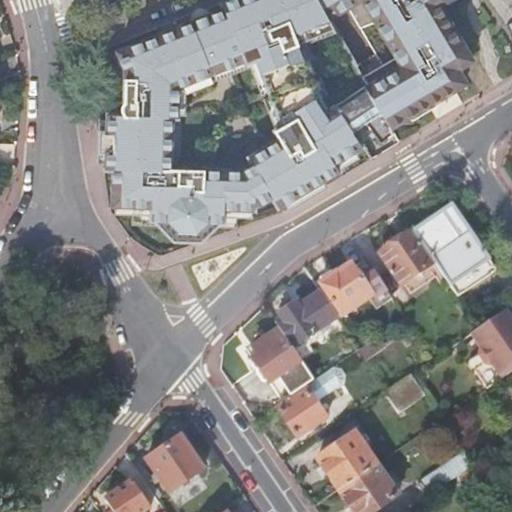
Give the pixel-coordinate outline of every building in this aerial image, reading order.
[(210,13),(196,19),(203,34),(217,70),(228,66),(244,60),(245,62),(255,58),(265,81),(285,76),(291,74),(303,67),(300,60),(303,58),(294,37),(329,22),(328,21),(325,15),(316,0),(225,0),(220,2),(221,6),(222,8),(210,13)] [(316,0),(325,15),(344,5),(346,8),(351,6),(354,11),(370,0),(316,0)] [(383,18),(372,0),(370,0),(354,11),(377,51),(413,115),(428,106),(432,104),(405,56),(383,18)] [(372,0),(383,18),(405,56),(432,104),(453,91),(464,84),(456,70),(462,67),(461,65),(461,64),(440,35),(430,18),(423,22),(411,2),(413,0),(372,0)] [(413,0),(411,2),(423,22),(430,18),(440,35),(461,64),(461,65),(462,67),(471,61),(438,6),(448,0),(413,0)] [(351,6),(346,8),(378,67),(360,78),(365,87),(381,113),(390,129),(413,115),(377,51),(354,11),(351,6)] [(121,105),(121,112),(150,111),(177,104),(177,87),(212,72),(191,21),(189,22),(117,51),(124,70),(124,102),(122,103),(121,105)] [(307,79),(303,67),(291,74),(285,76),(265,81),(270,94),(307,79)] [(279,137),(277,139),(307,189),(338,170),(333,162),(361,145),(352,131),(335,106),(328,111),(319,97),(311,77),(307,79),(270,94),(282,124),(274,130),(279,137)] [(381,113),(365,87),(335,106),(352,131),(381,113)] [(150,111),(121,112),(122,113),(123,114),(123,115),(113,115),(107,114),(106,169),(113,169),(170,168),(171,117),(176,117),(177,104),(150,111)] [(307,189),(277,139),(249,156),(253,164),(272,195),(278,206),(307,189)] [(224,221),(224,208),(254,209),(254,203),(259,203),(272,195),(253,164),(243,170),(170,168),(113,169),(112,206),(151,206),(151,219),(168,220),(178,231),(197,231),(207,221),(224,221)] [(412,227),(410,228),(413,231),(434,264),(457,296),(458,295),(458,294),(492,270),(494,272),(496,270),(449,202),(447,203),(449,207),(414,230),(412,227)] [(402,286),(434,264),(413,231),(380,254),(402,286)] [(321,283),(319,284),(341,317),(372,296),(351,264),(337,273),(336,272),(334,273),(333,272),(331,271),(320,278),(320,281),(321,283)] [(299,344),(338,317),(321,291),(299,306),(296,302),(292,305),(290,301),(280,308),(283,312),(279,315),(299,344)] [(511,321),(504,311),(486,323),(478,328),(469,334),(479,349),(478,355),(484,365),(491,366),(501,380),(511,372),(511,321)] [(258,354),(252,358),(259,369),(257,371),(257,373),(263,382),(265,382),(267,381),(269,383),(300,362),(279,329),(253,346),(258,354)] [(299,374),(307,385),(315,379),(308,369),(299,374)] [(425,397),(410,375),(384,393),(399,415),(425,397)] [(307,389),(277,409),(298,439),(327,419),(307,389)] [(338,491),(376,466),(354,435),(317,460),(338,491)] [(180,437),(145,460),(167,494),(202,471),(180,437)] [(472,466),(463,453),(417,485),(426,498),(460,474),(472,466)] [(372,511),(396,496),(376,466),(338,491),(352,511),(372,511)] [(131,482),(104,500),(112,511),(145,511),(150,510),(131,482)]
